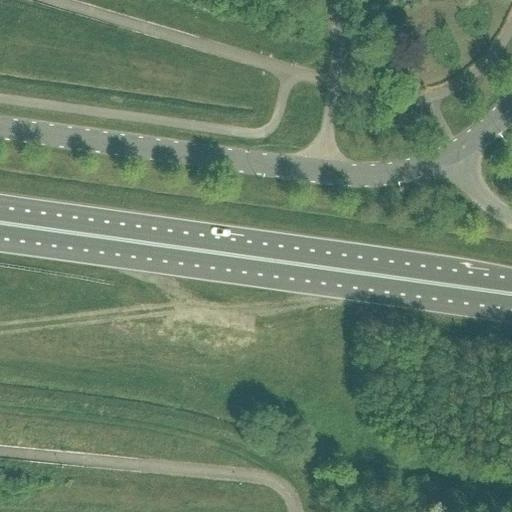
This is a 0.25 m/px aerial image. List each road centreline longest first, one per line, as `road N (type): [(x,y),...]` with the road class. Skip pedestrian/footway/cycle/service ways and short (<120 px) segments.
road 1 (trunk): [(511,295),(0,221)]
road 2 (tertiary): [(321,177),(0,132)]
road 3 (unclassified): [(332,0),(321,177)]
road 4 (tertiary): [(453,152),(386,180),(321,177)]
